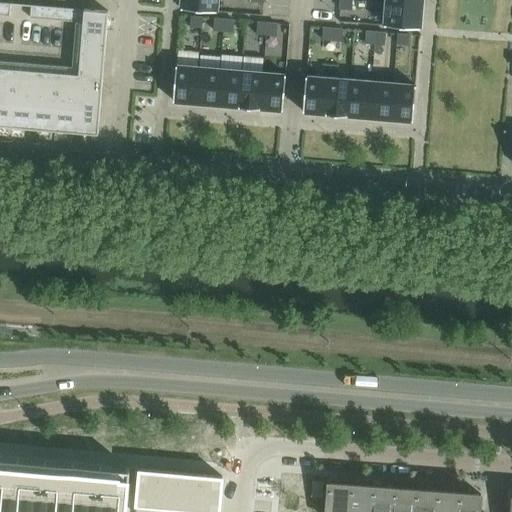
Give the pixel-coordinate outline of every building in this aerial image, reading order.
[(217,11),(218,0),(182,0),(181,8),(217,11)] [(340,0),(340,9),(352,10),(352,0),(340,0)] [(0,123),(10,125),(10,127),(12,127),(13,125),(26,126),(32,126),(31,129),(34,129),(34,127),(40,127),(53,128),(53,131),(55,131),(56,128),(69,129),(75,130),(74,132),(77,133),(77,130),(83,131),(96,132),(96,134),(99,134),(101,107),(107,33),(109,12),(89,10),(84,10),(31,5),(30,18),(76,22),(83,22),(83,31),(79,75),(0,68),(0,15),(10,16),(11,4),(0,2),(0,123)] [(422,7),(386,4),(385,25),(420,28),(422,7)] [(191,17),(190,27),(202,28),(203,18),(191,17)] [(225,19),(215,19),(214,30),(224,31),(225,19)] [(225,19),(224,31),(234,32),(235,20),(225,19)] [(257,34),(267,35),(268,23),(258,22),(257,34)] [(278,24),(268,23),(267,35),(277,36),(278,24)] [(323,28),(322,39),(332,40),(333,28),(323,28)] [(342,41),(343,29),(333,28),(332,40),(342,41)] [(365,43),(375,44),(376,32),(366,31),(365,43)] [(375,44),(385,45),(386,33),(376,32),(375,44)] [(409,45),(410,35),(398,34),(397,44),(409,45)] [(198,67),(176,65),(173,101),(195,103),(198,67)] [(198,67),(195,103),(217,105),(220,69),(198,67)] [(220,69),(217,105),(239,106),(242,71),(220,69)] [(261,108),(264,72),(242,71),(239,106),(261,108)] [(286,74),(264,72),(261,108),(283,110),(286,74)] [(325,113),(328,78),(306,76),(303,112),(325,113)] [(325,113),(347,115),(350,79),(328,78),(325,113)] [(347,115),(369,117),(372,81),(350,79),(347,115)] [(369,117),(391,119),(394,83),(372,81),(369,117)] [(416,85),(394,83),(391,119),(413,121),(416,85)] [(0,511),(126,511),(130,469),(120,468),(120,475),(101,473),(73,471),(46,468),(18,466),(0,464),(0,511)] [(140,469),(135,511),(157,511),(161,471),(140,469)] [(161,471),(157,511),(177,511),(181,473),(161,471)] [(181,473),(177,511),(198,511),(202,475),(181,473)] [(202,475),(198,511),(219,511),(223,477),(202,475)] [(313,481),(312,497),(322,497),(323,482),(313,481)] [(326,511),(348,511),(351,484),(330,483),(329,483),(326,511)] [(370,511),(373,486),(351,484),(348,511),(370,511)] [(370,511),(392,511),(394,488),(373,486),(370,511)] [(394,488),(392,511),(413,511),(416,489),(394,488)] [(413,511),(435,511),(437,491),(416,489),(413,511)] [(435,511),(457,511),(459,492),(437,491),(435,511)] [(459,492),(457,511),(479,511),(481,494),(479,494),(480,494),(459,492)]
